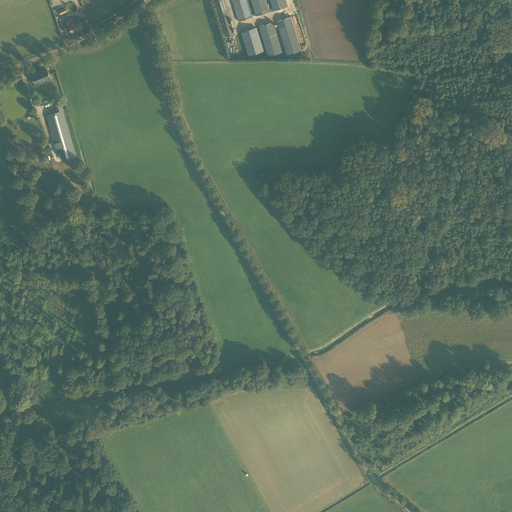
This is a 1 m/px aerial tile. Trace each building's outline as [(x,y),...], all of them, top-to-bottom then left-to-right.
[(214,0),(226,36),(233,34),(223,0),(214,0)] [(252,17),(246,0),(232,0),(238,21),(252,17)] [(251,0),(256,16),(269,12),(265,0),(251,0)] [(270,0),(273,10),(287,6),(285,0),(270,0)] [(291,17),(276,21),(286,54),(301,50),(291,17)] [(74,24),(72,20),(66,23),(71,34),(82,29),(79,22),(74,24)] [(273,22),(259,27),(268,56),(282,52),(273,22)] [(255,27),(242,32),(249,56),(263,51),(255,27)] [(31,76),(35,84),(46,79),(50,77),(47,70),(31,76)] [(60,154),(72,150),(74,150),(63,110),(46,115),(58,154),(60,154)]
